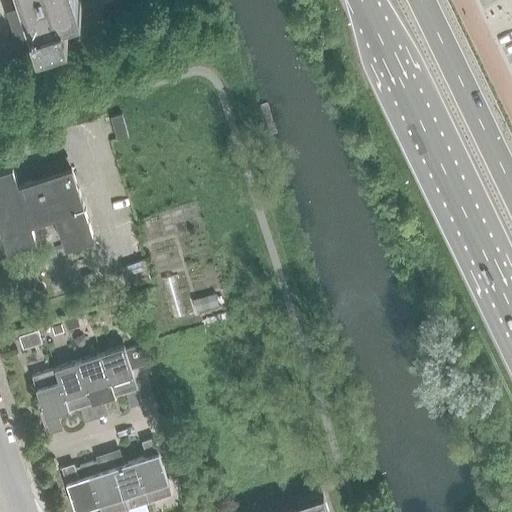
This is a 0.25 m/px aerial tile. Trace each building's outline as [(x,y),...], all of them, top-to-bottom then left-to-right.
[(16,0),(8,3),(15,24),(22,45),(49,37),(48,34),(67,28),(62,10),(81,4),(79,0),(16,0)] [(110,117),(116,140),(128,136),(122,114),(110,117)] [(12,167),(0,170),(0,228),(7,250),(36,240),(31,225),(55,217),(65,248),(94,238),(71,167),(18,185),(12,167)] [(117,231),(123,252),(145,246),(139,224),(117,231)] [(147,268),(144,259),(120,267),(124,276),(135,272),(147,268)] [(147,268),(135,272),(139,284),(151,280),(147,268)] [(218,305),(215,294),(207,296),(210,307),(218,305)] [(85,313),(76,317),(79,326),(89,323),(85,313)] [(51,327),(54,335),(64,331),(61,323),(51,327)] [(36,331),(17,337),(22,350),(41,344),(36,331)] [(145,344),(125,350),(131,368),(151,361),(145,344)] [(113,395),(137,387),(131,368),(125,350),(123,345),(100,353),(113,395)] [(91,402),(113,395),(100,353),(77,360),(91,402)] [(91,402),(77,360),(54,368),(68,410),(91,402)] [(68,410),(54,368),(31,375),(45,417),(68,410)] [(135,459),(148,502),(172,494),(158,452),(135,459)] [(112,467),(126,509),(148,502),(135,459),(112,467)] [(85,464),(101,511),(116,511),(126,509),(112,467),(101,470),(97,460),(85,464)] [(66,482),(75,511),(101,511),(85,464),(74,468),(77,478),(66,482)] [(327,511),(322,496),(270,511),(327,511)]
